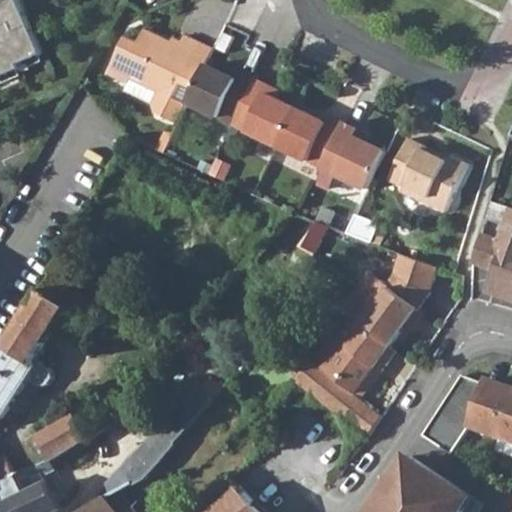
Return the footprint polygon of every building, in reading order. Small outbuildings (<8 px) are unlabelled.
[(19,0),(2,0),(0,1),(0,76),(21,68),(19,63),(42,53),(19,0)] [(109,77),(129,86),(126,92),(154,105),(157,116),(179,126),(189,105),(208,66),(215,50),(202,44),(187,37),(179,54),(172,51),(173,46),(146,33),(139,46),(126,40),(109,77)] [(189,105),(279,150),(298,110),(268,95),(272,88),(244,74),(240,81),(208,66),(189,105)] [(279,150),(370,194),(389,155),(359,140),(362,132),(346,124),(332,117),(328,125),(298,110),(279,150)] [(392,184),(407,191),(406,194),(450,216),(474,165),(454,155),(450,161),(427,150),(428,147),(413,140),(392,184)] [(490,294),(511,300),(511,208),(494,203),(490,215),(489,221),(506,227),(511,234),(507,244),(484,236),(476,259),(473,267),(481,269),(497,273),(490,294)] [(360,216),(350,235),(373,244),(381,226),(360,216)] [(300,246),(315,255),(331,228),(319,223),(300,246)] [(373,244),(369,255),(385,262),(389,250),(373,244)] [(389,289),(419,310),(431,294),(438,269),(400,255),(396,272),(391,279),(395,281),(389,289)] [(343,308),(363,323),(391,345),(405,329),(419,310),(389,289),(369,274),(359,286),(343,308)] [(41,281),(0,356),(0,415),(9,420),(33,374),(49,383),(58,367),(40,358),(60,321),(74,328),(92,294),(64,279),(58,291),(41,281)] [(405,329),(411,334),(425,314),(419,310),(405,329)] [(321,364),(350,387),(370,362),(376,367),(391,345),(363,323),(353,335),(346,330),(321,364)] [(168,376),(182,386),(203,360),(189,349),(168,376)] [(404,376),(416,364),(403,352),(392,363),(404,376)] [(296,380),(347,421),(363,397),(357,393),(350,387),(321,364),(317,361),(299,376),(296,380)] [(350,387),(357,393),(376,367),(370,362),(350,387)] [(511,439),(511,388),(502,385),(501,389),(463,376),(424,436),(452,455),(472,425),(511,439)] [(226,388),(232,393),(238,387),(231,381),(226,388)] [(113,494),(137,480),(138,482),(149,476),(198,420),(221,393),(214,387),(209,393),(200,386),(163,426),(107,484),(113,494)] [(347,421),(370,439),(386,416),(363,397),(347,421)] [(40,433),(54,460),(94,439),(80,412),(40,433)] [(0,486),(17,478),(4,455),(0,457),(0,486)] [(416,461),(411,457),(403,469),(408,473),(416,461)] [(459,506),(467,494),(416,461),(408,473),(403,469),(384,497),(373,511),(463,511),(465,510),(459,506)] [(0,486),(0,487),(11,511),(56,511),(60,510),(45,477),(57,471),(53,462),(17,478),(0,486)] [(262,511),(232,477),(210,497),(220,507),(214,511),(262,511)] [(465,510),(473,498),(467,494),(459,506),(465,510)] [(118,511),(108,497),(88,509),(81,511),(118,511)] [(214,511),(220,507),(210,497),(193,511),(214,511)]
